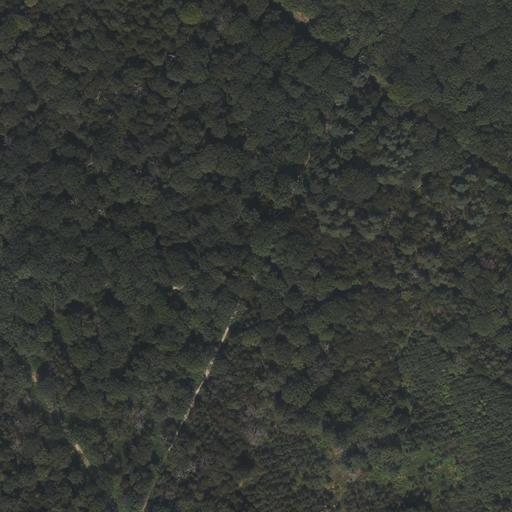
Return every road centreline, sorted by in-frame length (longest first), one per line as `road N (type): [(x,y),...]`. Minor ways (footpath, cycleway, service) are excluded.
road 1 (track): [(0,286),(511,289)]
road 2 (track): [(511,184),(270,0)]
road 3 (track): [(0,237),(121,0)]
road 4 (track): [(0,327),(112,511)]
